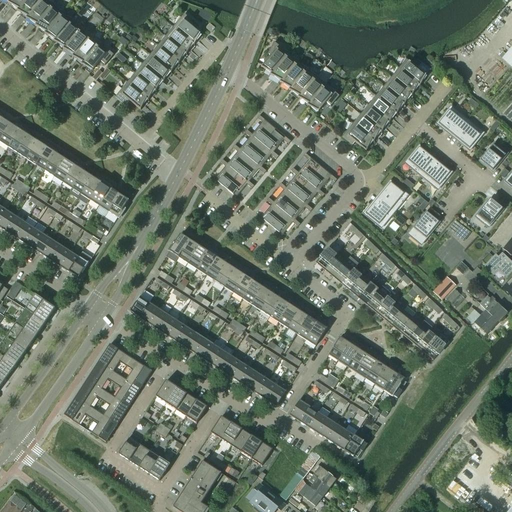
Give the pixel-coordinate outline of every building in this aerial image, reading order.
[(17,12),(26,0),(11,0),(8,4),(18,10),(17,12)] [(26,20),(42,0),(26,0),(17,12),(27,17),(26,19),(26,20)] [(35,27),(54,4),(48,1),(46,0),(42,0),(26,20),(37,25),(35,27)] [(45,35),(64,12),(57,9),(54,6),(55,5),(54,4),(35,27),(46,33),(44,35),(45,35)] [(54,43),(73,20),(66,16),(63,14),(64,12),(45,35),(55,40),(54,42),(54,43)] [(200,35),(191,27),(192,25),(193,26),(194,25),(185,14),(181,19),(179,18),(176,25),(173,28),(172,27),(171,27),(194,46),(200,35)] [(63,50),(82,27),(75,24),(72,21),(73,20),(54,43),(64,48),(63,50)] [(215,29),(209,24),(205,29),(211,34),(215,29)] [(72,58),(91,35),(85,32),(81,29),(82,28),(82,27),(63,50),(74,56),(72,58)] [(194,46),(171,27),(168,34),(165,37),(164,36),(164,37),(187,55),(192,45),(194,47),(194,46)] [(82,66),(101,43),(94,39),(91,37),(92,35),(91,35),(72,58),(83,63),(81,65),(82,66)] [(187,55),(164,37),(160,43),(158,47),(156,45),(156,46),(179,65),(184,54),(186,56),(187,55)] [(105,66),(114,56),(109,52),(110,51),(103,47),(100,44),(101,43),(82,66),(92,71),(93,72),(101,62),(105,65),(104,66),(105,66)] [(270,76),(289,53),(283,50),(274,43),(267,55),(268,56),(268,55),(270,57),(261,68),(262,69),(272,74),(270,76)] [(179,65),(156,46),(153,52),(150,56),(149,55),(148,55),(171,74),(177,63),(179,65)] [(511,47),(502,59),(511,68),(511,47)] [(280,84),(298,61),(292,58),(288,55),(290,54),(289,53),(270,76),(281,82),(279,83),(279,84),(280,84)] [(171,74),(148,55),(145,62),(142,65),(141,64),(164,83),(169,73),(171,74)] [(430,71),(417,61),(420,63),(416,68),(405,59),(401,66),(399,69),(397,68),(397,69),(420,87),(426,76),(430,71)] [(289,91),(308,69),(301,65),(298,63),(299,61),(298,61),(280,84),(290,89),(288,91),(289,91)] [(164,83),(141,64),(138,71),(135,74),(133,73),(133,74),(156,92),(161,82),(163,83),(163,84),(164,83)] [(298,99),(317,76),(310,73),(307,70),(308,69),(289,91),(299,97),(298,99)] [(420,87),(397,69),(394,75),(391,79),(390,77),(389,78),(412,97),(418,86),(420,88),(420,87)] [(156,92),(133,74),(130,80),(127,84),(126,82),(125,83),(148,102),(149,101),(154,91),(156,93),(156,92)] [(307,107),(326,84),(319,81),(316,78),(317,76),(298,99),(308,105),(307,106),(307,107)] [(412,97),(389,78),(386,85),(383,88),(382,87),(405,106),(410,96),(412,97)] [(148,102),(125,83),(122,89),(115,98),(126,107),(126,106),(129,102),(140,111),(141,111),(146,100),(148,102)] [(331,108),(339,97),(335,93),(336,92),(329,88),(325,86),(327,84),(326,84),(307,107),(318,113),(326,103),(330,107),(331,108)] [(405,106),(382,87),(378,94),(376,97),(374,96),(397,115),(402,105),(404,106),(405,106)] [(397,115),(374,96),(371,103),(368,106),(367,105),(366,106),(389,124),(395,114),(397,116),(397,115)] [(478,106),(471,100),(467,103),(475,110),(478,106)] [(389,124),(366,106),(363,112),(360,116),(359,114),(359,115),(382,134),(387,123),(389,125),(389,124)] [(449,112),(438,126),(444,130),(447,127),(456,135),(466,122),(456,114),(455,117),(449,112)] [(382,134),(359,115),(356,122),(353,125),(351,124),(374,143),(379,132),(381,134),(382,134)] [(263,144),(275,129),(259,117),(257,119),(262,123),(252,135),(263,144)] [(0,141),(11,125),(2,119),(2,118),(3,118),(2,118),(0,121),(0,141)] [(494,132),(500,124),(496,121),(490,129),(494,132)] [(456,135),(466,143),(463,146),(469,151),(480,138),(475,133),(477,131),(466,122),(456,135)] [(374,143),(351,124),(348,131),(341,139),(351,148),(352,147),(351,147),(355,143),(366,152),(372,142),(374,143)] [(0,142),(8,148),(21,128),(20,128),(21,128),(19,130),(11,125),(0,141),(0,142)] [(17,154),(30,135),(21,128),(8,148),(17,154)] [(291,142),(286,138),(275,129),(263,144),(273,153),(283,141),(288,145),(291,142)] [(263,144),(252,135),(247,131),(245,134),(250,138),(240,150),(250,159),(263,144)] [(26,160),(38,143),(29,137),(30,136),(30,135),(17,154),(26,160)] [(36,166),(49,146),(48,146),(47,148),(38,143),(26,160),(36,166)] [(278,157),(273,153),(263,144),(250,159),(261,168),(271,156),(276,160),(278,157)] [(45,172),(57,153),(49,146),(36,166),(45,172)] [(238,174),(250,159),(240,150),(235,146),(233,149),(237,153),(227,165),(238,174)] [(493,146),(480,163),(487,168),(489,166),(494,170),(505,156),(493,146)] [(419,149),(408,162),(413,167),(411,169),(421,177),(431,165),(422,157),(425,154),(419,149)] [(54,178),(65,160),(57,155),(57,154),(58,153),(57,153),(45,172),(54,178)] [(309,182),(321,168),(305,154),(303,157),(308,161),(298,173),(309,182)] [(266,172),(261,168),(250,159),(238,174),(249,183),(259,171),(264,175),(266,172)] [(63,184),(76,164),(75,163),(75,164),(74,166),(65,160),(54,178),(63,184)] [(238,174),(227,165),(223,161),(220,164),(225,168),(214,180),(225,189),(238,174)] [(72,190),(84,171),(76,164),(63,184),(72,190)] [(441,173),(431,165),(421,177),(431,185),(433,183),(438,188),(449,174),(444,169),(441,173)] [(337,181),(321,168),(309,182),(320,191),(329,179),(334,183),(337,181)] [(309,182),(298,173),(293,169),(291,172),(296,176),(286,188),(296,197),(309,182)] [(508,173),(505,170),(500,176),(503,179),(508,173)] [(81,195),(92,178),(84,172),(84,171),(84,172),(85,171),(84,171),(72,190),(81,195)] [(10,180),(13,176),(6,172),(3,176),(10,180)] [(236,198),(247,185),(252,190),(254,187),(249,183),(238,174),(225,189),(236,198)] [(90,201),(103,181),(102,181),(101,184),(92,178),(81,195),(90,201)] [(21,189),(23,185),(17,180),(14,185),(21,189)] [(414,186),(406,180),(403,184),(411,190),(414,186)] [(99,207),(111,188),(103,181),(90,201),(99,207)] [(324,195),(320,191),(309,182),(296,197),(307,206),(317,194),(322,198),(324,195)] [(284,212),(296,197),(286,188),(281,184),(278,187),(283,191),(273,203),(284,212)] [(385,189),(389,192),(381,202),(393,212),(401,202),(399,200),(404,195),(390,184),(385,189)] [(27,193),(30,189),(23,185),(21,189),(27,193)] [(108,213),(119,196),(111,190),(111,189),(112,189),(111,188),(99,207),(108,213)] [(40,200),(43,195),(36,191),(33,195),(40,200)] [(49,200),(43,195),(40,200),(46,204),(49,200)] [(124,209),(129,202),(119,196),(108,213),(118,219),(119,220),(126,210),(125,210),(124,209)] [(312,210),(307,206),(296,197),(284,212),(295,221),(305,209),(310,213),(312,210)] [(271,227),(284,212),(273,203),(268,199),(266,202),(271,206),(260,218),(271,227)] [(422,212),(428,205),(428,204),(425,201),(421,205),(418,209),(422,212)] [(370,209),(365,214),(378,225),(383,220),(385,222),(393,212),(381,202),(373,211),(370,209)] [(61,207),(54,203),(51,207),(58,211),(61,207)] [(493,207),(488,203),(477,217),(489,227),(502,211),(495,205),(493,207)] [(67,211),(61,207),(58,211),(64,216),(67,211)] [(0,228),(5,232),(15,217),(6,211),(0,220),(0,228)] [(282,236),(293,224),(298,228),(300,225),(295,221),(284,212),(271,227),(282,236)] [(426,213),(411,232),(416,236),(413,239),(421,245),(439,223),(426,213)] [(79,219),(72,215),(69,219),(76,223),(79,219)] [(15,238),(25,223),(15,217),(5,232),(15,238)] [(398,217),(394,221),(402,227),(405,223),(398,217)] [(83,228),(85,223),(79,219),(76,223),(83,228)] [(455,221),(448,230),(454,235),(461,226),(455,221)] [(24,245),(35,229),(25,223),(15,238),(24,245)] [(97,231),(90,226),(87,231),(94,235),(97,231)] [(357,231),(352,226),(348,230),(354,235),(357,231)] [(33,250),(43,235),(35,229),(24,245),(33,250)] [(101,239),(103,235),(97,231),(94,235),(101,239)] [(363,237),(357,231),(354,235),(360,241),(363,237)] [(42,256),(52,240),(43,235),(33,250),(42,256)] [(179,259),(190,241),(181,235),(176,243),(175,242),(174,241),(168,252),(169,253),(179,259)] [(511,238),(503,250),(511,257),(511,256),(511,238)] [(51,262),(61,246),(52,240),(42,256),(51,262)] [(188,265),(199,247),(190,241),(179,259),(188,265)] [(373,246),(367,241),(364,245),(370,250),(373,246)] [(60,268),(70,252),(61,246),(51,262),(60,268)] [(379,252),(373,246),(370,250),(375,255),(379,252)] [(197,271),(210,251),(209,250),(209,251),(208,253),(199,247),(188,265),(197,271)] [(324,271),(337,256),(328,249),(315,264),(324,271)] [(206,276),(218,258),(210,251),(197,271),(206,276)] [(69,274),(79,258),(70,252),(60,268),(69,274)] [(78,280),(89,264),(92,259),(82,253),(79,258),(69,274),(78,280)] [(502,289),(511,298),(511,263),(502,255),(498,259),(495,256),(493,259),(489,255),(482,262),(495,274),(498,271),(506,278),(507,278),(510,281),(502,289)] [(333,278),(345,263),(337,256),(324,271),(333,278)] [(389,261),(383,256),(380,260),(385,265),(389,261)] [(215,282),(226,265),(218,259),(218,258),(219,258),(218,258),(206,276),(215,282)] [(395,267),(389,261),(385,265),(391,270),(395,267)] [(341,285),(353,270),(345,263),(333,278),(341,285)] [(461,275),(467,268),(461,263),(455,269),(461,275)] [(224,288),(237,268),(236,268),(235,270),(226,265),(215,282),(224,288)] [(233,294),(245,275),(237,268),(224,288),(233,294)] [(349,292),(362,277),(353,270),(341,285),(349,292)] [(405,276),(399,271),(395,275),(401,280),(405,276)] [(167,276),(161,272),(158,276),(165,281),(167,276)] [(243,300),(254,283),(245,277),(245,276),(246,275),(245,275),(233,294),(243,300)] [(174,281),(167,276),(165,281),(171,285),(174,281)] [(410,282),(405,276),(401,280),(407,285),(410,282)] [(357,299),(370,284),(362,277),(349,292),(357,299)] [(442,301),(455,287),(447,279),(433,293),(442,301)] [(366,306),(379,291),(382,287),(373,280),(370,284),(357,299),(366,306)] [(252,306),(265,286),(264,286),(262,288),(254,283),(243,300),(252,306)] [(185,288),(179,284),(176,288),(183,292),(185,288)] [(261,312),(273,295),(272,295),(273,294),(273,293),(265,286),(252,306),(261,312)] [(420,291),(415,286),(411,290),(417,295),(420,291)] [(192,292),(185,288),(183,292),(189,297),(192,292)] [(455,309),(464,299),(455,290),(446,300),(450,304),(455,309)] [(374,313),(387,298),(379,291),(366,306),(374,313)] [(426,297),(420,291),(417,295),(423,300),(426,297)] [(51,316),(56,309),(35,295),(25,310),(46,324),(51,316)] [(271,318),(282,301),(273,295),(261,312),(258,317),(268,323),(271,318)] [(201,304),(204,300),(197,296),(194,300),(201,304)] [(139,319),(150,304),(140,298),(130,313),(139,319)] [(383,320),(395,305),(387,298),(374,313),(383,320)] [(507,314),(494,302),(492,303),(488,299),(480,306),(485,311),(487,313),(499,323),(500,322),(501,322),(502,322),(504,320),(505,318),(504,317),(507,314)] [(210,304),(204,300),(201,304),(207,309),(210,304)] [(279,324),(292,304),(291,303),(291,304),(290,306),(282,301),(271,318),(279,324)] [(436,306),(430,301),(427,304),(433,310),(436,306)] [(199,307),(193,302),(190,306),(197,310),(199,307)] [(150,326),(160,310),(150,304),(139,319),(150,326)] [(288,329),(300,310),(292,304),(279,324),(288,329)] [(391,327),(404,311),(395,305),(383,320),(391,327)] [(442,312),(436,306),(433,310),(438,315),(442,312)] [(219,316),(222,312),(215,307),(212,312),(219,316)] [(487,335),(499,323),(487,313),(481,320),(469,309),(464,314),(468,318),(466,320),(472,325),(474,324),(487,335)] [(36,339),(46,324),(25,310),(15,324),(36,339)] [(158,331),(168,316),(160,310),(150,326),(158,331)] [(297,335),(308,318),(299,312),(300,311),(301,311),(300,310),(288,329),(297,335)] [(399,334),(412,318),(404,311),(391,327),(399,334)] [(226,320),(228,316),(222,312),(219,316),(226,320)] [(167,337),(177,321),(168,316),(158,331),(167,337)] [(452,321),(446,316),(443,319),(448,325),(452,321)] [(306,342),(319,322),(318,321),(317,323),(308,318),(297,335),(306,342)] [(408,340),(420,325),(412,318),(399,334),(408,340)] [(176,343),(186,327),(177,321),(167,337),(176,343)] [(237,329),(239,325),(233,321),(230,325),(237,329)] [(423,321),(420,325),(408,340),(416,347),(432,328),(423,321)] [(458,327),(452,321),(448,325),(454,330),(458,327)] [(315,347),(327,330),(327,329),(328,329),(319,322),(306,342),(315,347)] [(36,339),(15,324),(6,338),(26,353),(36,339)] [(243,333),(246,329),(239,325),(237,329),(243,333)] [(185,349),(195,333),(186,327),(176,343),(185,349)] [(437,339),(440,335),(432,328),(416,347),(424,354),(437,339)] [(258,335),(251,331),(249,335),(255,340),(258,335)] [(194,355),(204,339),(195,333),(185,349),(194,355)] [(265,339),(259,336),(258,335),(255,340),(262,344),(265,339)] [(26,353),(6,338),(0,346),(0,355),(16,367),(26,353)] [(254,342),(247,338),(245,341),(251,346),(254,342)] [(338,362),(350,344),(340,338),(329,356),(338,362)] [(205,361),(215,346),(204,339),(194,355),(205,361)] [(446,346),(437,339),(424,354),(433,362),(446,346)] [(276,347),(270,343),(267,347),(274,351),(276,347)] [(347,368),(359,350),(350,344),(338,362),(347,368)] [(119,376),(131,359),(110,345),(98,363),(113,373),(113,372),(119,376)] [(213,367),(223,351),(215,346),(205,361),(213,367)] [(280,356),(283,351),(276,347),(274,351),(280,356)] [(270,358),(272,354),(265,350),(263,353),(270,358)] [(356,374),(368,356),(359,350),(347,368),(356,374)] [(223,373),(233,358),(223,351),(213,367),(223,373)] [(292,363),(294,359),(288,354),(285,359),(292,363)] [(12,373),(16,367),(0,355),(0,376),(6,381),(12,373)] [(365,380),(377,362),(368,356),(356,374),(365,380)] [(232,379),(242,363),(233,358),(223,373),(232,379)] [(140,390),(152,373),(152,372),(131,359),(119,376),(126,380),(125,381),(140,390)] [(301,363),(294,359),(292,363),(298,367),(301,363)] [(290,366),(283,361),(281,365),(288,369),(290,366)] [(374,386),(386,368),(377,362),(365,380),(374,386)] [(119,376),(113,372),(113,373),(98,363),(87,381),(101,390),(102,390),(108,394),(119,376)] [(240,384),(250,369),(242,363),(232,379),(240,384)] [(383,391),(395,374),(386,368),(374,386),(383,391)] [(248,390),(259,374),(250,369),(240,384),(248,390)] [(258,396),(268,380),(259,374),(248,390),(258,396)] [(396,399),(406,383),(403,381),(404,380),(395,374),(383,391),(393,398),(393,397),(396,399)] [(327,380),(320,375),(317,380),(324,384),(327,380)] [(126,380),(119,376),(108,394),(114,398),(129,408),(140,390),(125,381),(126,380)] [(267,402),(277,386),(268,380),(258,396),(267,402)] [(333,384),(327,380),(324,384),(331,388),(333,384)] [(97,412),(108,394),(102,390),(101,390),(87,381),(75,398),(90,408),(90,407),(97,412)] [(166,405),(176,388),(166,381),(155,398),(166,405)] [(276,408),(286,392),(277,386),(267,402),(276,408)] [(342,396),(345,391),(338,387),(335,391),(342,396)] [(176,411),(187,395),(176,388),(166,405),(176,411)] [(352,396),(345,391),(342,396),(349,400),(352,396)] [(117,426),(129,408),(114,398),(108,394),(97,412),(103,416),(117,426)] [(186,418),(197,401),(187,395),(176,411),(186,418)] [(91,420),(97,412),(90,407),(90,408),(75,398),(64,416),(78,426),(85,416),(91,420)] [(363,403),(356,399),(354,403),(360,407),(363,403)] [(196,424),(207,408),(197,401),(186,418),(196,424)] [(299,423),(309,407),(299,401),(289,416),(299,423)] [(367,412),(370,407),(363,403),(360,407),(367,412)] [(308,429),(318,413),(309,407),(299,423),(308,429)] [(106,443),(117,426),(103,416),(97,412),(91,420),(98,424),(91,434),(106,443)] [(316,434),(326,418),(318,413),(308,429),(316,434)] [(221,440),(232,424),(221,417),(210,434),(221,440)] [(325,439),(335,424),(326,418),(316,434),(325,439)] [(231,447),(242,430),(232,424),(221,440),(231,447)] [(334,445),(344,430),(335,424),(325,439),(334,445)] [(241,453),(252,437),(242,430),(231,447),(241,453)] [(344,452),(354,436),(344,430),(334,445),(344,452)] [(358,458),(366,445),(363,443),(364,443),(354,436),(344,452),(354,458),(355,457),(358,458)] [(251,460),(262,443),(252,437),(241,453),(251,460)] [(129,462),(139,446),(129,439),(118,455),(129,462)] [(261,467),(272,450),(262,443),(251,460),(261,467)] [(139,469),(149,452),(139,446),(129,462),(139,469)] [(149,475),(159,459),(149,452),(139,469),(149,475)] [(159,482),(170,465),(159,459),(149,475),(159,482)] [(201,504),(221,475),(221,474),(203,462),(192,478),(173,508),(178,511),(206,511),(208,509),(201,504)] [(336,481),(331,477),(319,468),(312,477),(329,490),(336,481)] [(329,490),(312,477),(308,481),(313,485),(310,489),(307,487),(322,498),(329,490)] [(354,487),(343,477),(339,483),(350,492),(354,487)] [(285,506),(259,485),(255,491),(258,494),(250,503),(255,507),(253,509),(256,511),(274,511),(277,509),(280,511),(285,506)] [(322,498),(307,487),(305,485),(298,494),(315,507),(322,498)] [(14,495),(0,511),(17,511),(24,503),(14,495)] [(291,498),(288,502),(296,509),(299,504),(300,502),(293,497),(292,498),(291,498)]
